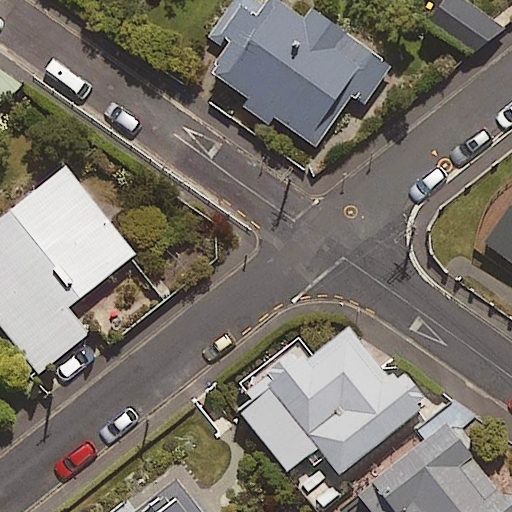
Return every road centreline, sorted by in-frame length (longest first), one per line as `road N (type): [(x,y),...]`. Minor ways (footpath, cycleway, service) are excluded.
road 1 (residential): [(0,504),(286,266),(330,241)]
road 2 (residential): [(330,241),(0,9)]
road 3 (residential): [(330,241),(511,92)]
road 4 (residential): [(511,370),(330,241)]
